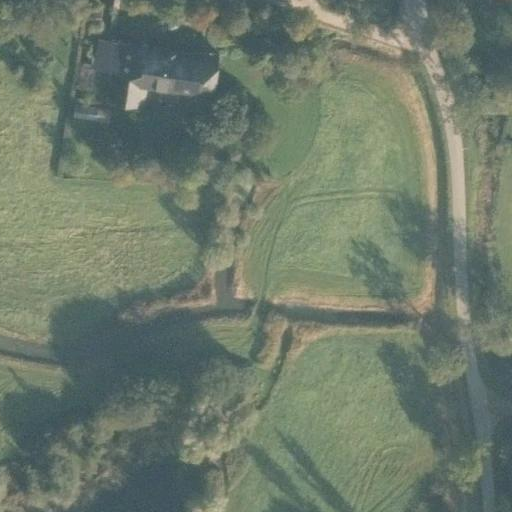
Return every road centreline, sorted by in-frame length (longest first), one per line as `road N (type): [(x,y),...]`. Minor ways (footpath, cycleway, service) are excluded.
road 1 (unclassified): [(487,511),(459,269),(455,147),(419,33)]
road 2 (residential): [(419,33),(282,0)]
